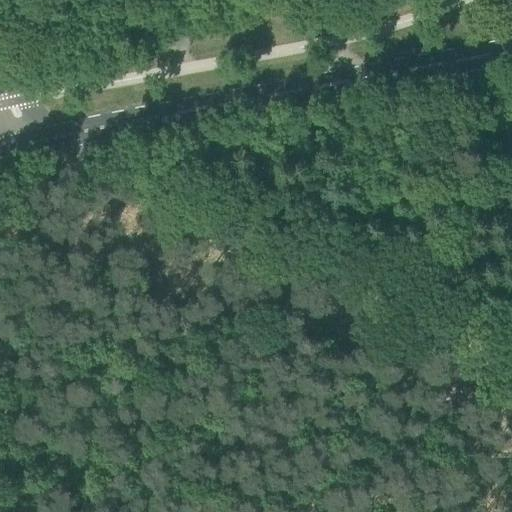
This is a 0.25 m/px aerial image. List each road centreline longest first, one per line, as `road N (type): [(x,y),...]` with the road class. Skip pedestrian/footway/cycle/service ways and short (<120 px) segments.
road 1 (unclassified): [(511,361),(66,135)]
road 2 (primary): [(66,135),(511,52)]
